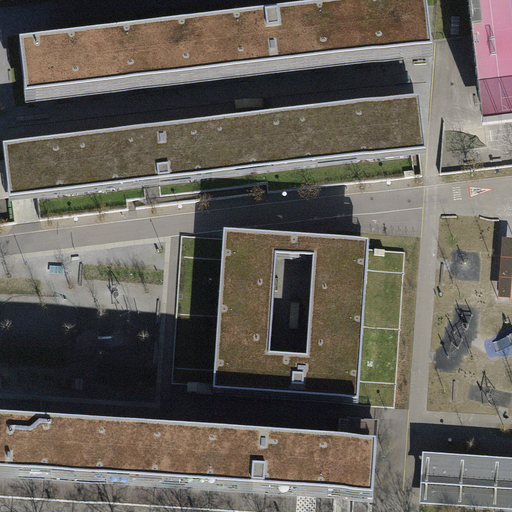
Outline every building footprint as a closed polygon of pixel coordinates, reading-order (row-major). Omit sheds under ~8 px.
[(511,0),(471,0),(488,138),(511,134),(511,0)] [(433,10),(20,56),(28,120),(273,89),(442,67),(433,10)] [(424,107),(5,158),(11,208),(167,189),(430,158),(424,107)] [(374,254),(297,249),(225,244),(213,405),(288,410),(362,415),(374,254)] [(369,401),(399,402),(406,255),(376,254),(369,401)] [(376,511),(380,453),(243,444),(0,427),(0,486),(243,502),(376,511)] [(511,458),(423,452),(419,502),(511,508),(511,458)]
